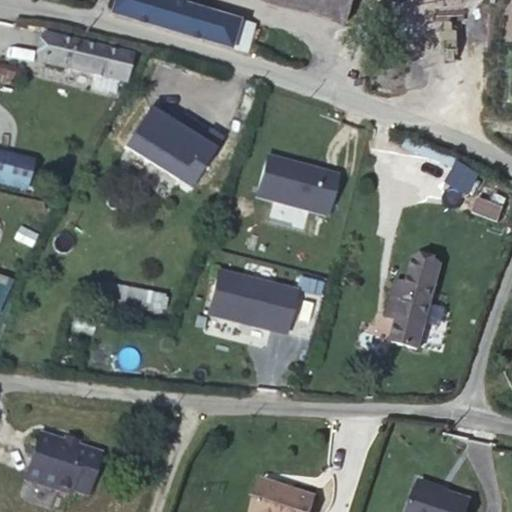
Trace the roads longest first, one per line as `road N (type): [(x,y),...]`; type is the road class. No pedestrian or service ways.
road 1 (residential): [(0,0),(240,62),(448,131),(511,163)]
road 2 (residential): [(466,416),(0,382)]
road 3 (residential): [(466,416),(511,263)]
